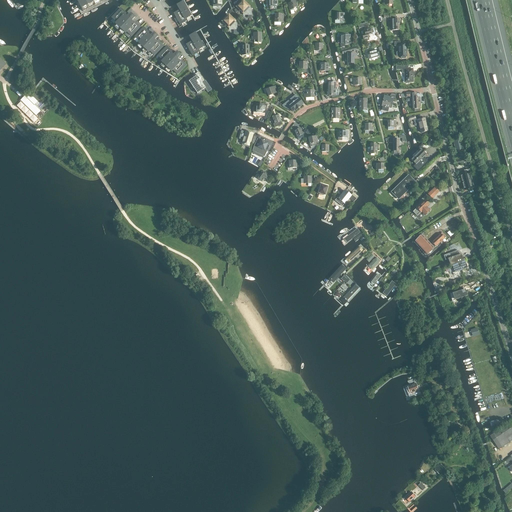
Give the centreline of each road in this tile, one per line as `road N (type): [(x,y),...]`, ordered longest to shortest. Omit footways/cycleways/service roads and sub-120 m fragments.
road 1 (tertiary): [(511,354),(432,89)]
road 2 (residential): [(286,153),(277,143),(308,106),(371,91),(432,89)]
